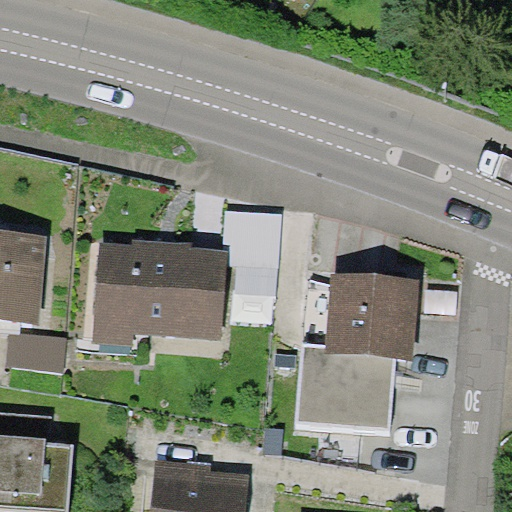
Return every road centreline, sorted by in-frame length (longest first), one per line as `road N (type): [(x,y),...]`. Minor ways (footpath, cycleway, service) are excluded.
road 1 (primary): [(511,185),(248,95),(0,38)]
road 2 (residential): [(511,205),(481,511)]
